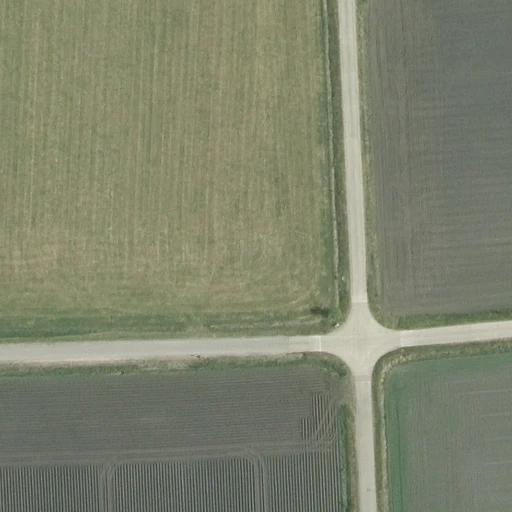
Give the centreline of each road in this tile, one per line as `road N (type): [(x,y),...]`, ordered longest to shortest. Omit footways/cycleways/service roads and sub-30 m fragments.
road 1 (unclassified): [(361,342),(0,353)]
road 2 (unclassified): [(361,342),(345,0)]
road 3 (unclassified): [(368,511),(361,342)]
road 4 (unclassified): [(361,342),(511,330)]
